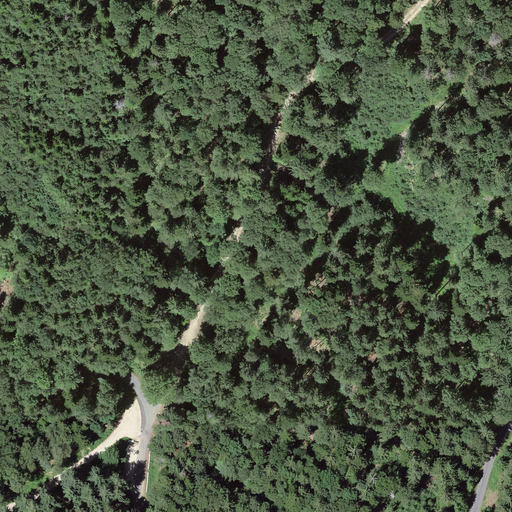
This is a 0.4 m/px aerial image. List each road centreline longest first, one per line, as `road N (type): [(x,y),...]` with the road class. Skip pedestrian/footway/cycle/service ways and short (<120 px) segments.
road 1 (track): [(0,424),(65,383),(121,371),(153,412),(148,511)]
road 2 (track): [(171,350),(99,253),(62,219),(0,197)]
road 3 (track): [(153,412),(2,511)]
